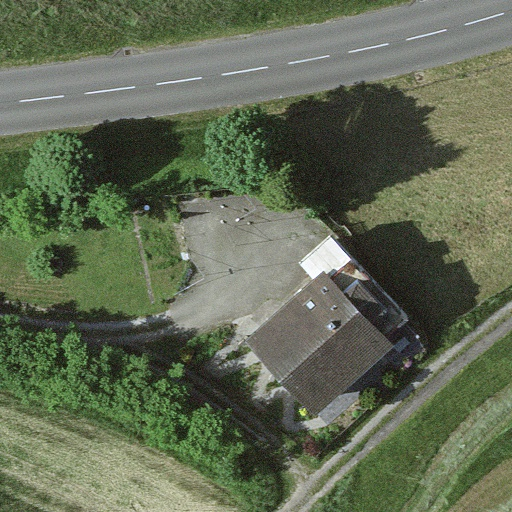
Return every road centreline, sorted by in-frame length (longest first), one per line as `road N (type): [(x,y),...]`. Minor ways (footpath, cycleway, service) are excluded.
road 1 (tertiary): [(511,9),(255,69),(0,103)]
road 2 (track): [(313,489),(253,431),(145,358),(0,321)]
road 3 (track): [(289,511),(511,311)]
